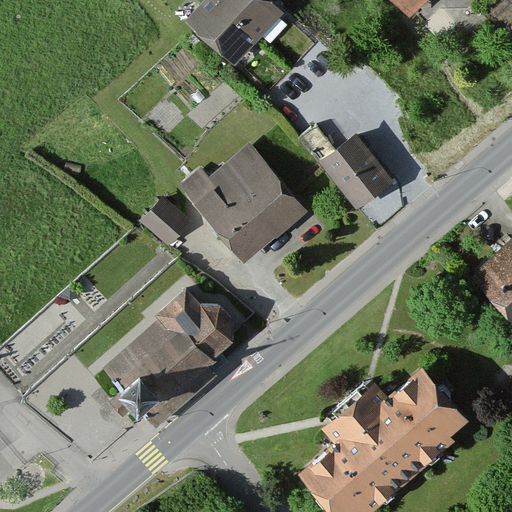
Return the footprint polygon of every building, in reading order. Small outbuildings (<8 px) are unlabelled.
[(257,40),(214,0),(201,0),(184,19),(233,65),(257,40)] [(214,0),(257,40),(281,14),(266,0),(214,0)] [(417,0),(393,0),(405,12),(417,0)] [(358,133),(317,162),(356,216),(397,187),(358,133)] [(198,166),(177,184),(242,261),(302,210),(246,143),(206,176),(198,166)] [(192,221),(162,195),(140,221),(169,247),(192,221)] [(511,238),(472,277),(511,319),(511,238)] [(159,323),(104,366),(154,429),(220,371),(211,359),(232,343),(204,308),(186,286),(152,313),(159,323)] [(389,398),(374,382),(322,429),(336,444),(299,477),(331,511),(365,511),(471,418),(424,366),(389,398)]
